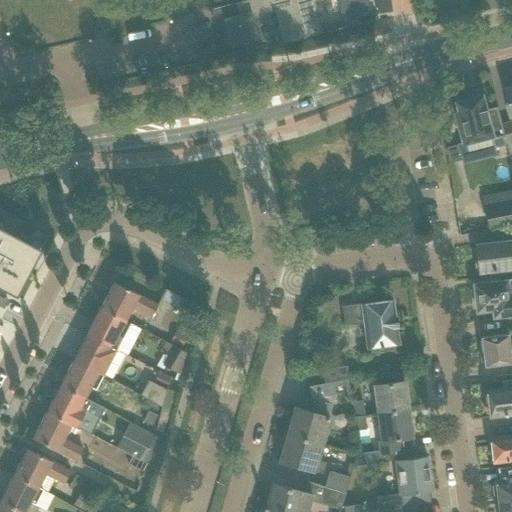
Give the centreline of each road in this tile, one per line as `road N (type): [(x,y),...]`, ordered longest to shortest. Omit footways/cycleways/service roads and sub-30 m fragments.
road 1 (residential): [(0,379),(71,242),(91,224),(127,219),(222,268),(261,268)]
road 2 (residential): [(471,511),(433,281),(425,264),(403,250)]
road 3 (residential): [(229,511),(300,263)]
road 4 (residential): [(194,511),(261,268)]
road 5 (tertiary): [(26,147),(238,99)]
road 6 (tertiary): [(238,99),(412,61)]
road 7 (residential): [(261,268),(263,206),(238,99)]
